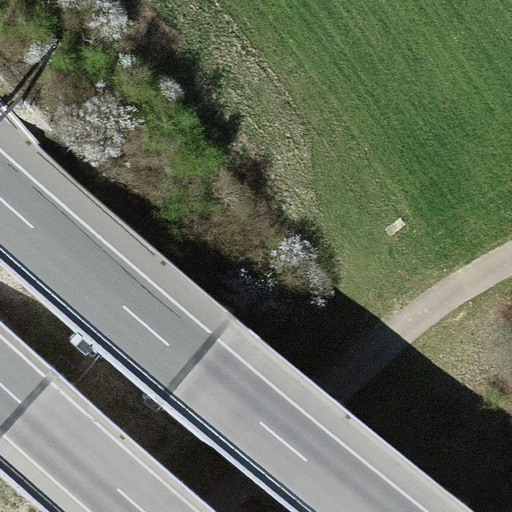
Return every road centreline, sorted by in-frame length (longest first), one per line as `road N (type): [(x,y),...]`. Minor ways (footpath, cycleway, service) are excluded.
road 1 (motorway): [(368,511),(0,193)]
road 2 (track): [(208,511),(231,499),(372,353),(469,278),(511,257)]
road 3 (motorway): [(0,382),(146,511)]
